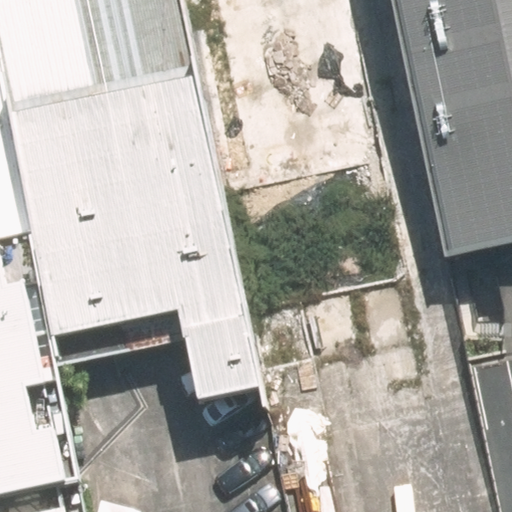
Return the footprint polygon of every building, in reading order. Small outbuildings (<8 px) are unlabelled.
[(261,381),(184,0),(0,0),(0,36),(1,41),(37,239),(56,336),(183,310),(202,409),(264,395),(261,381)] [(184,0),(261,381),(428,348),(358,0),(184,0)] [(511,0),(392,0),(454,272),(511,258),(511,0)] [(0,246),(37,239),(1,41),(0,40),(0,246)] [(37,239),(0,246),(0,501),(86,484),(56,336),(37,239)] [(0,501),(0,511),(91,511),(86,484),(0,501)]
